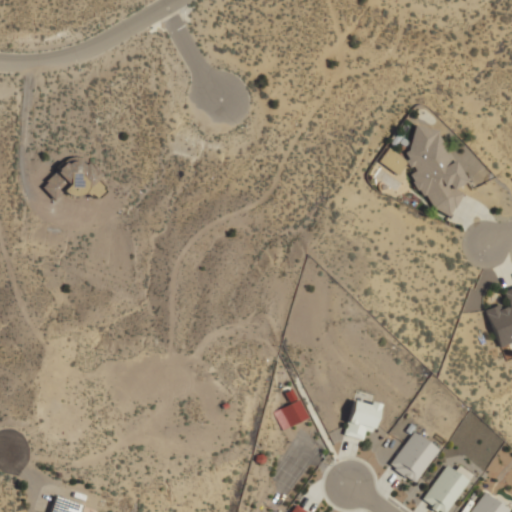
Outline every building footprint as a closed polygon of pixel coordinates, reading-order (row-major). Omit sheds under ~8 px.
[(437,130),(416,124),(411,131),(404,155),(400,154),(386,145),(378,159),(380,164),(397,175),(403,165),(410,167),(409,174),(419,193),(428,199),(432,206),(446,215),(452,212),(463,193),(460,186),(464,179),(437,130)] [(80,156),(74,162),(68,157),(39,184),(53,199),(63,189),(74,200),(85,190),(94,199),(104,190),(93,180),(98,175),(80,156)] [(511,341),(511,284),(501,289),(505,300),(483,308),(497,347),(511,341)] [(373,432),(380,405),(352,397),(341,434),(361,439),(363,429),(373,432)] [(306,418),(300,399),(281,405),(287,424),(306,418)] [(413,484),(437,448),(411,430),(386,466),(413,484)] [(445,511),(471,474),(457,464),(454,469),(444,463),(420,499),(439,511),(445,511)] [(505,511),(509,507),(482,489),(467,511),(505,511)] [(79,511),(82,503),(54,495),(49,511),(79,511)] [(306,511),(292,503),(287,511),(306,511)]
